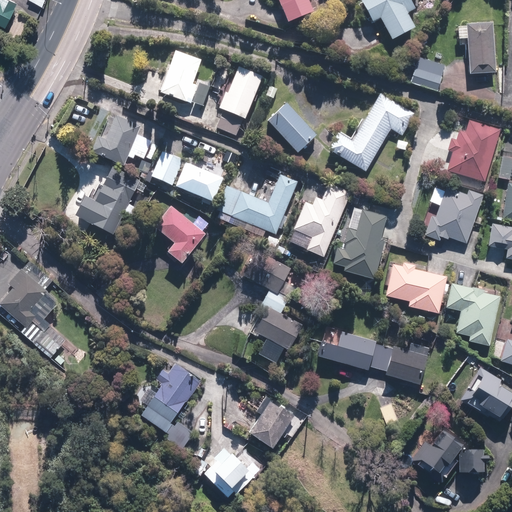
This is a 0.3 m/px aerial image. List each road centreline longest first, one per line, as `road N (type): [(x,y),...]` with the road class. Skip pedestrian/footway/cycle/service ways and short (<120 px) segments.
road 1 (unknown): [(280,399),(365,452),(415,511)]
road 2 (primary): [(0,141),(78,0)]
